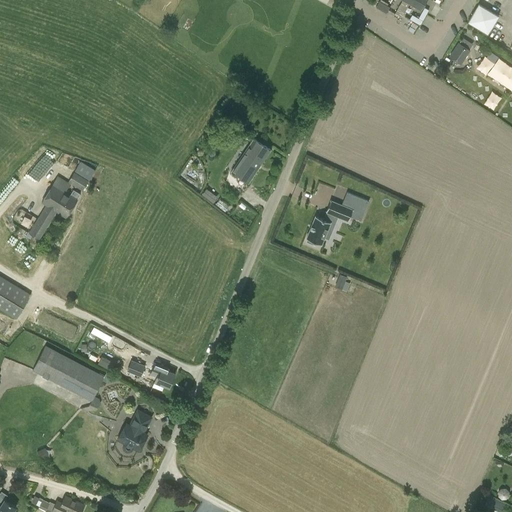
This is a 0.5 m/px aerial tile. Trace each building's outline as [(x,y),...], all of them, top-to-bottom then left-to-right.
[(404,0),(421,10),(426,0),(404,0)] [(380,1),(376,7),(386,13),(390,7),(380,1)] [(479,4),(467,22),(488,35),(499,16),(479,4)] [(449,56),(461,64),(471,50),(458,42),(449,56)] [(491,51),(487,58),(495,63),(499,56),(491,51)] [(488,77),(511,88),(511,65),(496,58),(488,77)] [(254,138),(231,172),(248,183),(271,149),(254,138)] [(80,161),(75,171),(89,180),(95,170),(80,161)] [(83,190),(89,180),(74,172),(68,182),(83,190)] [(39,239),(56,211),(66,217),(77,200),(65,192),(70,184),(58,176),(42,202),(46,204),(28,233),(39,239)] [(206,188),(202,194),(210,200),(214,194),(206,188)] [(316,216),(307,238),(309,239),(308,241),(315,244),(316,242),(322,244),(325,237),(329,238),(332,231),(328,229),(331,222),(330,221),(333,214),(349,220),(353,209),(331,200),(326,211),(327,211),(324,219),(316,216)] [(36,218),(26,213),(21,222),(31,227),(36,218)] [(30,294),(0,275),(0,308),(16,318),(30,294)] [(351,280),(340,276),(337,286),(347,290),(351,280)] [(105,376),(46,345),(32,370),(92,401),(105,376)] [(102,356),(99,364),(112,368),(114,360),(102,356)] [(132,360),(127,371),(141,376),(145,365),(132,360)] [(155,382),(169,388),(175,373),(168,370),(169,368),(155,362),(150,374),(157,376),(155,382)] [(130,425),(126,423),(118,439),(139,450),(147,434),(143,432),(151,417),(138,410),(130,425)] [(0,511),(12,511),(16,507),(0,495),(0,511)] [(55,511),(65,511),(66,511),(67,511),(81,511),(85,505),(65,496),(62,502),(58,500),(56,504),(52,510),(55,511)] [(36,504),(45,509),(49,502),(39,497),(36,504)]
